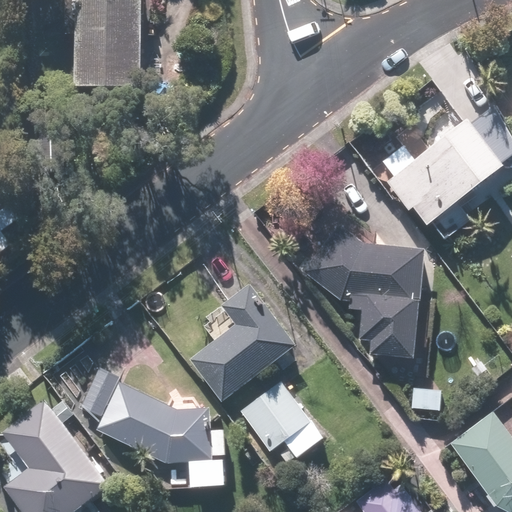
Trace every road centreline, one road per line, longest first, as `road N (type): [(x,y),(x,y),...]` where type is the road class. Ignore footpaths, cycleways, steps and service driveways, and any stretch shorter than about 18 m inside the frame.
road 1 (residential): [(0,329),(317,91)]
road 2 (residential): [(317,91),(455,0)]
